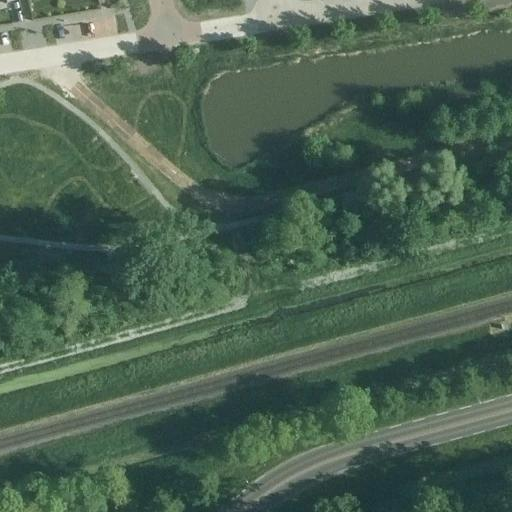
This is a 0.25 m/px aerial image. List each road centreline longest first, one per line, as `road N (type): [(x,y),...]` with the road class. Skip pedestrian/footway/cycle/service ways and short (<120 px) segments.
road 1 (unclassified): [(175,35),(0,64)]
road 2 (secondary): [(511,410),(354,456)]
road 3 (secondary): [(354,456),(308,460),(229,511)]
